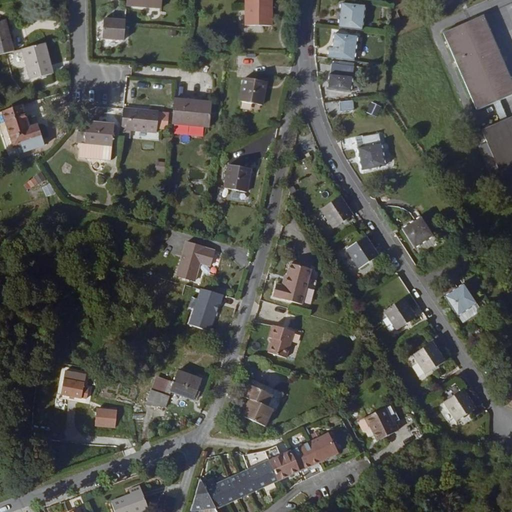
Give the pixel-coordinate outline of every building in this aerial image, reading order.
[(247,0),(247,27),(273,27),(274,0),(247,0)] [(365,4),(343,1),(341,26),(363,28),(365,4)] [(511,74),(485,14),(445,31),(479,108),(511,93),(511,74)] [(126,38),(127,25),(127,16),(113,15),(113,18),(105,17),(103,36),(126,38)] [(8,21),(0,22),(0,56),(15,53),(8,21)] [(334,46),(341,47),(339,57),(355,59),(358,34),(336,31),(334,46)] [(56,74),(49,45),(26,50),(33,79),(56,74)] [(330,87),(352,89),(355,65),(333,62),(330,87)] [(246,78),(242,100),(264,104),(267,81),(246,78)] [(214,102),(176,99),(174,123),(212,127),(214,102)] [(351,109),(350,99),(337,101),(338,111),(351,109)] [(375,113),(373,104),(364,106),(365,115),(375,113)] [(12,136),(19,134),(21,141),(23,144),(43,138),(39,125),(32,127),(25,105),(5,111),(12,136)] [(161,111),(125,108),(123,128),(160,132),(161,111)] [(509,185),(511,183),(511,114),(484,127),(509,185)] [(113,160),(117,125),(89,123),(88,144),(83,143),(82,157),(113,160)] [(366,145),(360,146),(364,168),(386,164),(380,132),(364,136),(366,145)] [(19,134),(12,136),(15,147),(22,144),(21,141),(19,134)] [(364,135),(357,136),(359,146),(360,146),(366,145),(364,136),(364,135)] [(231,165),(228,186),(250,190),(253,169),(231,165)] [(337,227),(355,215),(343,196),(324,208),(337,227)] [(404,227),(417,246),(435,234),(423,215),(404,227)] [(439,240),(435,234),(417,246),(421,253),(439,240)] [(350,248),(362,266),(380,254),(368,235),(350,248)] [(190,244),(181,277),(198,281),(203,264),(213,266),(217,252),(207,249),(207,248),(190,244)] [(311,303),(318,278),(310,276),(312,267),(291,261),(285,283),(277,281),(274,293),(282,295),(282,296),(311,303)] [(448,295),(460,313),(479,301),(467,283),(448,295)] [(201,291),(189,327),(210,334),(219,306),(220,306),(222,298),(201,291)] [(400,328),(418,316),(406,297),(387,309),(400,328)] [(484,308),(479,301),(460,313),(465,321),(484,308)] [(274,336),(270,350),(288,356),(296,330),(275,324),(272,336),(274,336)] [(429,372),(447,360),(435,341),(416,354),(429,372)] [(159,380),(151,403),(171,404),(177,389),(199,396),(206,376),(178,367),(172,384),(159,380)] [(276,388),(255,378),(253,384),(274,393),(276,388)] [(69,401),(81,404),(81,403),(83,397),(85,388),(67,383),(65,391),(71,393),(69,401)] [(275,406),(269,404),(274,393),(253,384),(248,396),(252,397),(255,399),(251,406),(249,405),(245,414),(267,424),(275,406)] [(460,419),(478,407),(466,388),(447,401),(460,419)] [(361,421),(365,429),(369,430),(374,427),(380,438),(397,429),(385,406),(362,418),(361,421)] [(121,413),(106,412),(102,413),(103,424),(111,424),(112,437),(123,436),(121,413)] [(205,476),(204,473),(193,510),(217,507),(282,474),(282,475),(339,446),(329,427),(282,450),(278,442),(268,447),(246,451),(252,465),(213,484),(208,475),(205,476)] [(374,427),(369,430),(371,434),(374,434),(376,440),(380,438),(374,427)] [(133,491),(113,498),(118,511),(129,511),(150,504),(142,482),(131,487),(133,491)]
